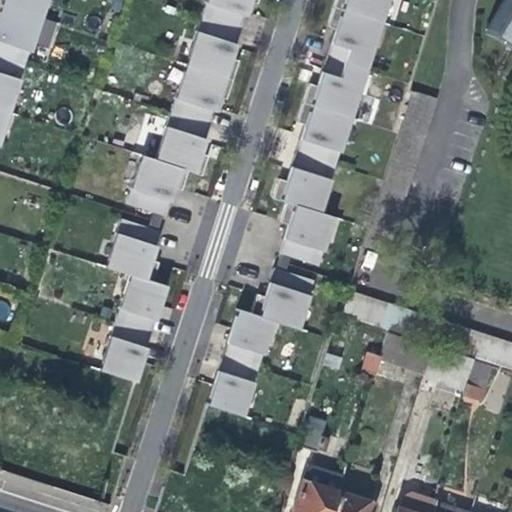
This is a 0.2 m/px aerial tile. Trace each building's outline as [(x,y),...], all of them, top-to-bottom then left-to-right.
[(0,0),(0,4),(38,17),(43,0),(0,0)] [(256,3),(257,0),(205,0),(200,16),(240,29),(249,1),(256,3)] [(380,22),(386,0),(335,0),(333,7),(380,22)] [(511,0),(503,0),(488,24),(511,38),(511,0)] [(38,17),(0,4),(0,57),(23,65),(38,17)] [(364,70),(380,22),(333,7),(327,25),(334,27),(330,40),(331,40),(325,57),(364,70)] [(230,58),(240,29),(200,16),(185,64),(232,80),(238,60),(230,58)] [(23,65),(0,57),(0,109),(8,112),(23,65)] [(349,117),(364,70),(325,57),(316,84),(309,82),(302,102),(349,117)] [(225,99),(232,80),(185,64),(169,112),(209,125),(218,96),(225,99)] [(437,94),(413,86),(412,91),(398,133),(383,181),(368,228),(362,245),(386,253),(437,94)] [(334,165),(349,117),(302,102),(297,120),(304,123),(300,136),(295,152),(334,165)] [(199,154),(209,125),(169,112),(154,159),(187,170),(187,171),(201,175),(207,156),(199,154)] [(334,165),(295,152),(285,179),(278,177),(272,198),(285,202),(318,212),(319,211),(327,184),(334,165)] [(181,189),(187,171),(187,170),(154,159),(140,154),(140,155),(125,203),(164,215),(173,187),(181,189)] [(332,216),(319,211),(318,212),(285,202),(280,220),(287,222),(278,252),(317,265),(332,216)] [(149,259),(159,231),(120,218),(104,266),(104,267),(129,275),(129,274),(151,281),(152,281),(158,262),(149,259)] [(296,328),(312,280),(273,267),(268,282),(264,295),(257,293),(250,313),(272,320),(271,321),(296,328)] [(151,281),(129,274),(129,275),(114,321),(150,333),(165,285),(152,281),(151,281)] [(340,315),(511,370),(511,342),(348,291),(340,315)] [(271,321),(272,320),(250,313),(236,308),(232,322),(221,356),(256,368),(271,321)] [(134,381),(150,333),(114,321),(98,370),(134,381)] [(405,378),(419,382),(430,347),(383,332),(376,356),(371,373),(403,384),(405,378)] [(419,382),(462,396),(465,385),(473,361),(430,347),(419,382)] [(360,370),(371,373),(376,356),(366,352),(360,370)] [(256,368),(221,356),(215,373),(205,404),(241,416),(256,368)] [(481,389),(489,366),(473,361),(465,385),(481,389)] [(485,391),(481,389),(465,385),(462,396),(481,403),(485,391)] [(302,436),(299,445),(308,447),(323,453),(328,439),(318,435),(321,423),(308,418),(302,436)] [(327,511),(334,492),(339,475),(309,464),(302,482),(298,481),(287,511),(327,511)] [(367,511),(370,504),(334,492),(327,511),(367,511)] [(426,511),(430,501),(430,500),(414,495),(410,511),(392,505),(389,511),(426,511)] [(465,511),(430,501),(426,511),(465,511)]
